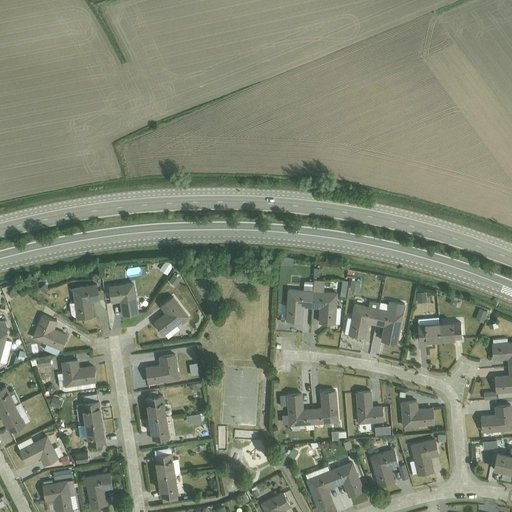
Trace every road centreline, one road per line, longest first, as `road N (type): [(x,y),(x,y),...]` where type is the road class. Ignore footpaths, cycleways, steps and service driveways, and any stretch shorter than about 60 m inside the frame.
road 1 (primary): [(0,253),(72,237),(248,225),(440,258),(511,286)]
road 2 (primary): [(511,256),(344,209),(243,200),(160,200),(0,226)]
road 3 (residential): [(140,511),(113,334)]
road 4 (residential): [(452,392),(433,375),(283,349)]
